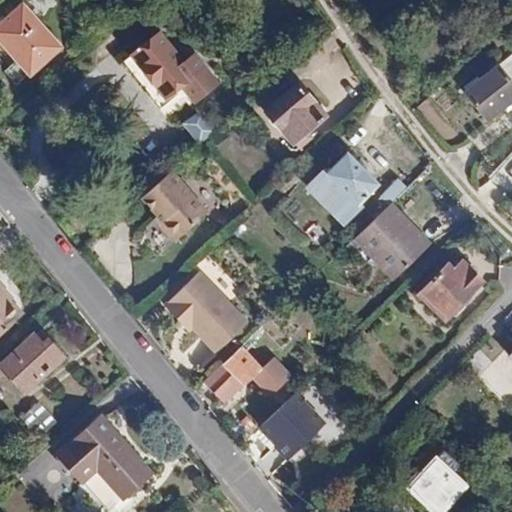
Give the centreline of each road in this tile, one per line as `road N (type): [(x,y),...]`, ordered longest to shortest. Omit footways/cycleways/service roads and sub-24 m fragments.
road 1 (residential): [(0,186),(270,511)]
road 2 (residential): [(511,292),(302,511)]
road 3 (residential): [(326,0),(411,122),(511,233)]
